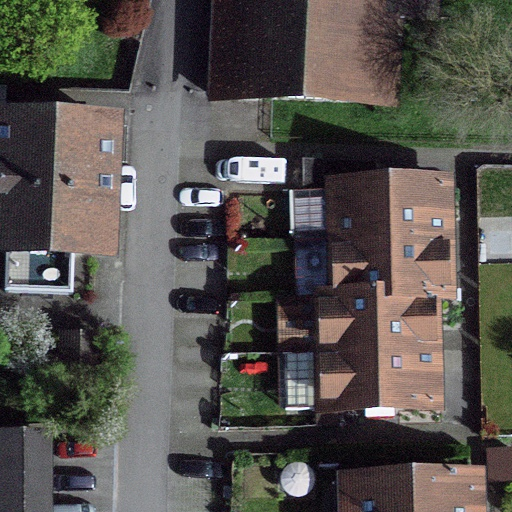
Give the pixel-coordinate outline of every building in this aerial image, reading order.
[(246,0),(243,97),(208,95),(208,96),(390,104),(394,0),(246,0)] [(69,297),(71,255),(104,256),(109,129),(77,128),(78,115),(28,113),(27,126),(0,124),(0,252),(3,253),(1,295),(69,297)] [(308,301),(310,356),(311,412),(362,411),(362,421),(390,421),(390,411),(431,409),(430,381),(430,353),(429,326),(429,299),(444,299),(443,271),(442,243),(442,215),(441,187),(332,190),(332,245),(322,245),(323,274),(333,274),(333,300),(308,301)] [(61,366),(91,367),(92,343),(62,342),(61,366)] [(39,439),(0,439),(0,511),(38,511),(39,491),(39,439)] [(471,483),(348,487),(348,511),(471,511),(471,483)]
